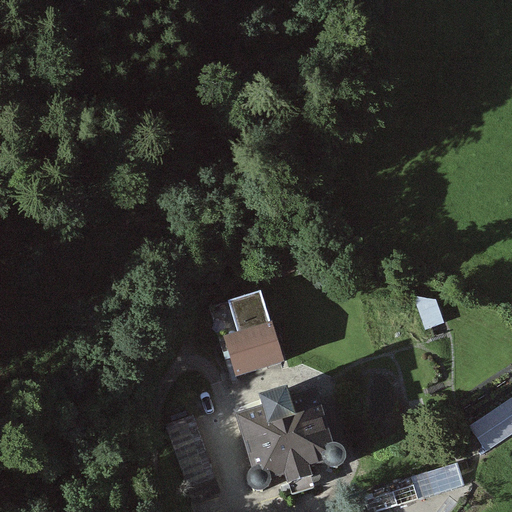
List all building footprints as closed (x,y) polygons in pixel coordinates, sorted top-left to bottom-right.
[(262,268),(271,287),(297,274),(288,256),(262,268)] [(229,384),(282,369),(261,297),(208,312),(229,384)] [(413,300),(428,335),(448,332),(437,305),(413,300)] [(335,449),(319,393),(291,401),(289,397),(260,405),(261,410),(237,417),(254,474),(248,483),(252,493),(259,496),(269,493),(273,483),(286,478),(290,489),(314,481),(311,471),(324,467),(333,473),(341,471),(347,465),(346,454),(335,449)] [(511,400),(470,429),(487,455),(511,437),(511,400)] [(194,419),(166,429),(194,505),(222,495),(194,419)] [(365,476),(374,500),(469,466),(461,441),(365,476)]
